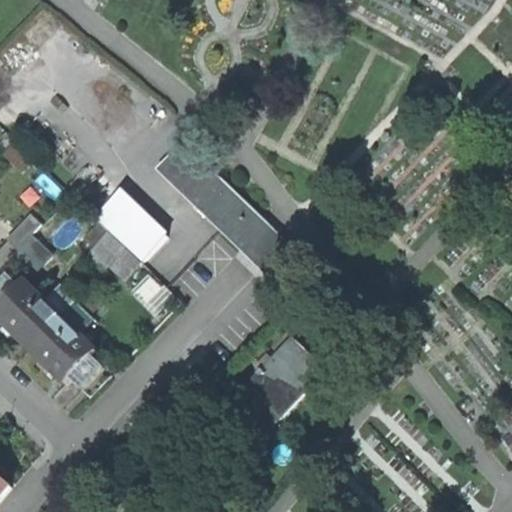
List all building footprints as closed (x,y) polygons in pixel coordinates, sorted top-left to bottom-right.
[(185,146),(160,172),(282,289),(307,264),(185,146)] [(122,194),(97,220),(112,235),(128,250),(144,265),(169,239),(122,194)] [(8,241),(19,252),(35,235),(43,226),(32,216),(8,241)] [(19,252),(13,259),(33,278),(55,254),(35,235),(19,252)] [(128,250),(112,235),(96,251),(112,267),(128,250)] [(144,265),(128,250),(112,267),(129,282),(144,265)] [(153,268),(136,286),(160,309),(177,291),(153,268)] [(10,280),(0,290),(0,310),(0,311),(0,310),(0,321),(30,352),(75,305),(79,302),(63,287),(47,304),(26,283),(20,289),(10,280)] [(300,302),(291,313),(310,328),(319,318),(300,302)] [(75,305),(30,352),(67,386),(72,381),(83,391),(104,369),(93,360),(99,354),(81,338),(93,326),(90,323),(91,319),(75,305)] [(260,377),(250,386),(284,418),(327,373),(294,341),(274,362),(273,360),(258,375),(260,377)] [(206,460),(191,474),(213,499),(232,482),(218,467),(213,468),(206,460)] [(0,479),(0,504),(12,490),(0,479)]
